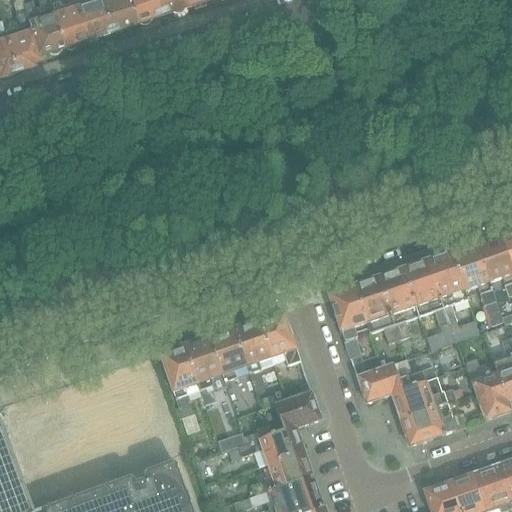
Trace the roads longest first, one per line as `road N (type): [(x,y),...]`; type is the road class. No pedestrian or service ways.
road 1 (residential): [(285,268),(362,494),(511,441)]
road 2 (residential): [(0,114),(344,0)]
road 3 (secondary): [(0,361),(285,268)]
road 4 (secondary): [(285,268),(511,192)]
